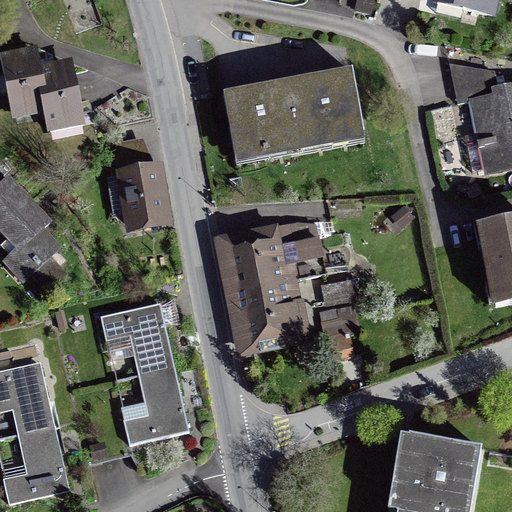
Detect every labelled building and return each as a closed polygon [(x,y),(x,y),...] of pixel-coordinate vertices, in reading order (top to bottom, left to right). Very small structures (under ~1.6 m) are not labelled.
[(361,0),(358,17),(372,20),(376,0),(361,0)] [(440,0),(439,9),(501,23),(505,0),(440,0)] [(45,105),(39,76),(35,53),(2,60),(12,112),(45,105)] [(471,174),(511,167),(511,82),(496,85),(494,74),(449,67),(456,106),(470,103),(477,145),(467,148),(471,174)] [(39,76),(45,105),(51,136),(86,129),(74,69),(39,76)] [(288,86),(298,145),(364,133),(353,74),(288,86)] [(298,145),(288,86),(222,98),(233,157),(298,145)] [(121,178),(131,242),(176,235),(166,171),(121,178)] [(0,228),(30,200),(9,179),(4,184),(0,179),(0,228)] [(30,200),(0,228),(0,233),(18,252),(2,267),(24,290),(65,251),(47,232),(54,226),(30,200)] [(237,293),(287,284),(325,276),(315,225),(285,231),(281,208),(223,220),(237,293)] [(511,224),(480,231),(496,308),(511,305),(511,224)] [(326,287),(330,306),(360,300),(356,281),(326,287)] [(287,284),(237,293),(248,351),(299,341),(287,284)] [(0,295),(0,343),(2,352),(30,345),(19,292),(0,295)] [(140,377),(176,369),(161,307),(101,321),(107,347),(132,341),(140,377)] [(354,308),(321,315),(331,363),(355,358),(350,337),(360,334),(354,308)] [(41,366),(0,376),(0,416),(14,414),(19,437),(54,429),(41,366)] [(176,369),(140,377),(150,421),(126,427),(131,449),(191,435),(176,369)] [(5,478),(11,506),(70,493),(54,429),(19,437),(27,474),(5,478)] [(115,460),(124,458),(129,456),(124,436),(104,441),(105,446),(90,449),(94,462),(101,460),(109,458),(109,461),(115,460)] [(474,511),(485,452),(405,438),(391,511),(474,511)]
